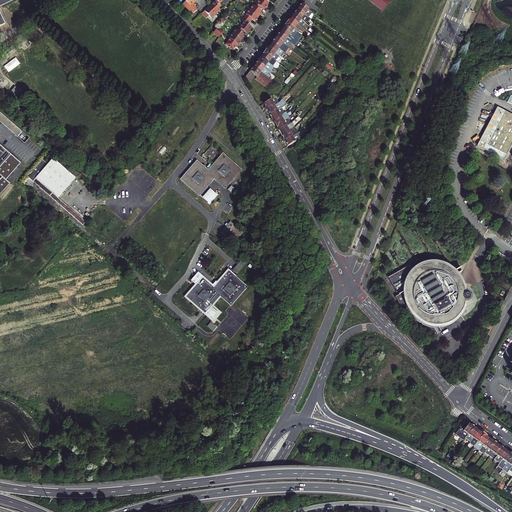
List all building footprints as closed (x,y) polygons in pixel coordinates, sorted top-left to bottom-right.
[(187,9),(193,4),(196,0),(184,0),(186,1),(183,4),(187,9)] [(256,0),(255,2),(259,6),(263,8),(267,2),(264,0),(256,0)] [(368,0),(382,11),(391,0),(390,0),(368,0)] [(255,2),(253,1),(248,9),(257,16),(261,11),(257,8),(259,6),(255,2)] [(214,2),(201,14),(206,19),(209,16),(211,18),(220,10),(219,8),(214,2)] [(302,4),(298,9),(309,18),(313,12),(302,4)] [(248,9),(242,16),(248,21),(250,18),(253,21),(257,16),(248,9)] [(294,14),(300,19),(305,23),(309,18),(298,9),(294,14)] [(297,24),(300,19),(294,14),(290,19),(297,24)] [(242,30),(246,32),(250,26),(246,23),(248,21),(242,16),(240,19),(242,21),(238,26),(242,30)] [(297,24),(290,19),(287,23),(293,28),(298,32),(300,30),(302,31),(303,29),(297,24)] [(290,33),(293,28),(287,23),(283,28),(290,33)] [(236,25),(231,32),(240,40),(244,34),(241,32),(242,30),(238,26),(236,25)] [(283,28),(280,33),(291,42),(294,44),(298,39),(290,33),(283,28)] [(231,32),(227,37),(228,37),(236,43),(237,44),(240,40),(231,32)] [(291,42),(280,33),(276,38),(283,43),(287,46),(291,42)] [(228,37),(224,43),(231,49),(236,43),(228,37)] [(283,43),(276,38),(272,43),(276,45),(279,48),(283,43)] [(272,43),(269,47),(275,52),(281,57),(285,52),(279,48),(276,45),(272,43)] [(275,52),(269,47),(265,52),(271,57),(275,52)] [(274,67),(278,62),(271,57),(265,52),(261,57),(274,67)] [(24,68),(15,57),(4,66),(8,73),(10,71),(13,76),(24,68)] [(274,67),(261,57),(258,62),(270,71),(274,67)] [(268,74),(270,71),(258,62),(254,66),(269,78),(271,75),(268,74)] [(269,78),(254,66),(250,71),(246,77),(253,82),(256,79),(257,77),(269,86),(273,81),(269,78)] [(257,77),(256,79),(268,88),(269,86),(257,77)] [(12,103),(20,91),(13,86),(5,98),(12,103)] [(276,97),(269,101),(264,104),(267,109),(279,102),(276,97)] [(279,102),(267,109),(270,114),(282,107),(283,106),(286,103),(282,99),(280,101),(279,102)] [(285,112),(282,107),(270,114),(273,119),(285,112)] [(511,114),(497,107),(477,146),(504,160),(511,144),(511,114)] [(276,124),(288,118),(289,117),(288,114),(292,110),(289,108),(286,112),(285,112),(273,119),(276,124)] [(29,138),(0,112),(0,122),(25,144),(29,138)] [(276,124),(279,130),(291,123),(288,118),(276,124)] [(291,123),(279,130),(282,135),(289,131),(287,129),(293,126),(292,125),(297,121),(295,118),(292,122),(291,123)] [(290,134),(289,131),(282,135),(285,140),(298,132),(297,131),(296,132),(295,131),(290,134)] [(298,132),(285,140),(288,146),(295,142),(293,140),(300,136),(298,132)] [(0,193),(24,165),(0,145),(0,193)] [(75,179),(46,154),(26,179),(82,226),(85,222),(59,199),(75,179)] [(197,162),(181,180),(199,196),(209,204),(216,197),(206,188),(214,179),(224,188),(240,170),(222,155),(208,172),(197,162)] [(230,222),(228,224),(226,227),(221,232),(226,237),(231,232),(238,238),(243,233),(230,222)] [(406,287),(406,290),(407,289),(415,285),(411,279),(418,275),(416,272),(428,265),(430,268),(436,265),(441,274),(451,269),(454,276),(458,273),(455,271),(453,269),(450,267),(445,265),(443,264),(440,264),(435,263),(430,264),(426,265),(421,267),(419,268),(415,271),(415,272),(412,275),(410,277),(408,282),(406,287)] [(406,290),(399,293),(401,297),(405,294),(407,293),(410,299),(407,301),(418,320),(421,318),(424,324),(430,321),(435,330),(439,336),(442,335),(440,330),(439,328),(444,325),(446,328),(459,321),(457,318),(465,313),(461,304),(464,302),(466,304),(468,305),(469,305),(470,305),(473,304),(474,302),(474,299),(474,297),(472,295),(470,294),(469,294),(467,294),(465,296),(464,294),(464,293),(464,292),(465,291),(465,290),(464,289),(463,289),(461,289),(459,285),(456,279),(461,276),(466,273),(464,270),(458,273),(454,276),(451,269),(441,274),(436,265),(430,268),(428,265),(416,272),(418,275),(411,279),(415,285),(407,289),(406,290)] [(415,272),(415,271),(413,267),(391,279),(399,293),(406,290),(406,287),(408,282),(410,277),(412,275),(415,272)] [(219,294),(230,304),(245,287),(229,271),(223,278),(218,284),(216,285),(214,289),(210,286),(202,279),(187,296),(204,311),(219,294)] [(462,278),(461,276),(456,279),(459,285),(461,289),(463,289),(464,289),(465,290),(465,291),(464,292),(464,293),(464,294),(465,296),(467,294),(469,294),(468,289),(467,287),(465,282),(462,278)] [(406,298),(407,303),(407,306),(409,309),(409,310),(412,315),(415,319),(418,322),(422,325),(427,328),(431,329),(435,330),(430,321),(424,324),(421,318),(418,320),(407,301),(410,299),(407,293),(405,294),(406,298)] [(405,294),(401,297),(398,299),(405,311),(409,309),(407,306),(407,303),(406,298),(405,294)] [(468,310),(469,305),(468,305),(466,304),(464,302),(461,304),(465,313),(457,318),(459,321),(446,328),(444,325),(439,328),(440,330),(441,330),(446,329),(451,328),(456,325),(459,322),(461,321),(463,319),(466,314),(468,310)] [(210,322),(207,326),(212,331),(216,327),(210,322)] [(464,440),(466,438),(474,427),(465,421),(456,434),(464,440)] [(466,438),(471,442),(479,431),(474,427),(466,438)] [(483,434),(479,431),(471,442),(468,446),(472,449),(483,434)] [(480,449),(488,438),(483,434),(472,449),(472,450),(477,453),(480,449)] [(493,441),(488,438),(480,449),(485,452),(493,441)] [(493,441),(485,452),(490,456),(498,445),(493,441)] [(498,445),(490,456),(492,458),(493,457),(495,458),(503,448),(498,445)] [(503,448),(495,458),(495,459),(500,463),(508,452),(503,448)] [(503,469),(511,456),(511,454),(508,452),(500,463),(498,465),(503,469)] [(511,456),(503,469),(508,473),(510,470),(511,466),(511,456)]
